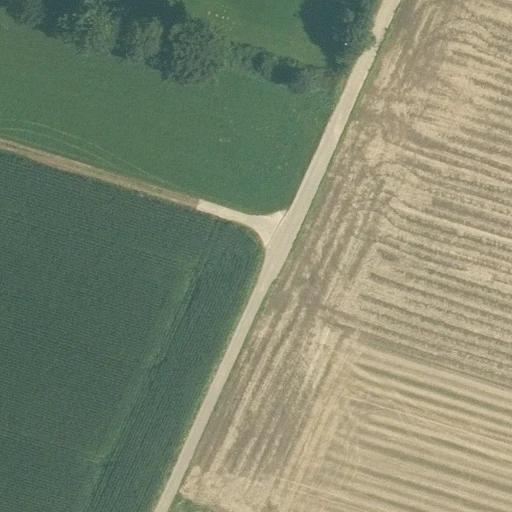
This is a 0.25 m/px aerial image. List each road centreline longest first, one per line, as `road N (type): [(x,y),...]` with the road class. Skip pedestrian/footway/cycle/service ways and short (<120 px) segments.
road 1 (track): [(162,511),(393,0)]
road 2 (track): [(0,145),(287,233)]
